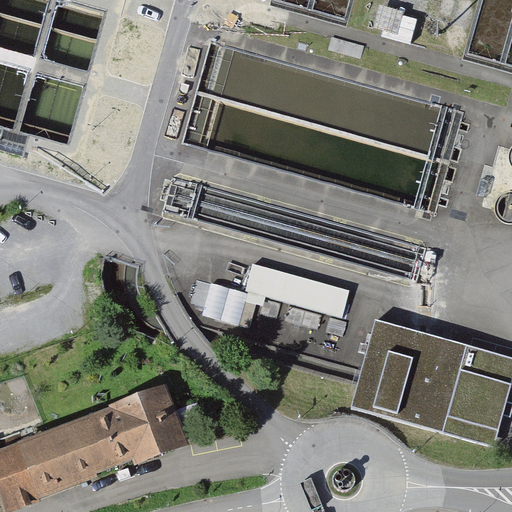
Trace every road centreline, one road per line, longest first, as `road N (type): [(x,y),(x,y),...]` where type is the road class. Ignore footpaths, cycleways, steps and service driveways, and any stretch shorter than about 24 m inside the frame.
road 1 (unclassified): [(382,466),(353,440),(325,443),(304,463),(303,499)]
road 2 (unclassified): [(511,479),(382,466)]
